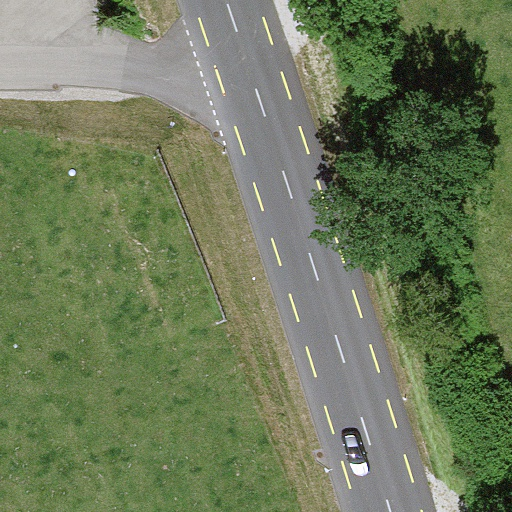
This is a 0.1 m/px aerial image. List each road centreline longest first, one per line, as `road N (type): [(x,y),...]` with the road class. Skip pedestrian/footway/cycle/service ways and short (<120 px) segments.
road 1 (secondary): [(255,102),(390,511)]
road 2 (unclassified): [(0,59),(75,46),(255,102)]
